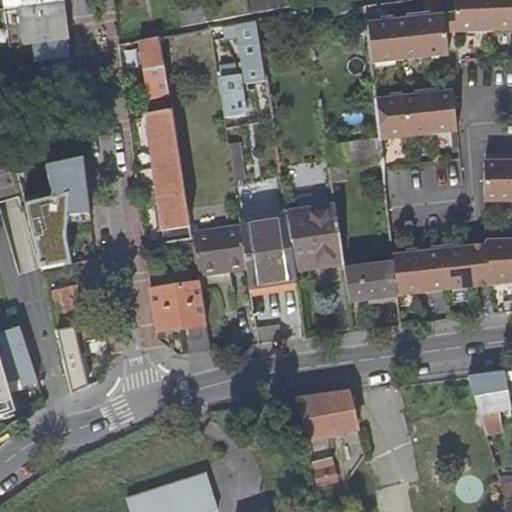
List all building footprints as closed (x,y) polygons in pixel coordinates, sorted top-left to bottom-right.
[(4,0),(6,12),(61,5),(60,0),(4,0)] [(251,15),(248,0),(216,0),(203,3),(204,8),(207,25),(251,15)] [(250,0),(253,15),(292,8),(290,0),(250,0)] [(511,0),(448,0),(449,15),(451,36),(511,32),(511,0)] [(31,46),(69,42),(68,36),(66,31),(64,27),(61,5),(6,12),(9,49),(31,46)] [(68,36),(69,42),(64,5),(61,5),(64,27),(66,31),(68,36)] [(204,8),(179,12),(182,29),(207,25),(204,8)] [(447,58),(445,36),(443,16),(424,18),(427,60),(447,58)] [(372,67),(427,60),(424,18),(401,20),(367,24),(372,67)] [(248,84),(268,82),(259,22),(225,28),(226,38),(241,36),(248,84)] [(150,99),(170,96),(161,38),(140,42),(150,99)] [(69,42),(31,46),(33,63),(69,57),(69,42)] [(241,75),(220,77),(225,118),(246,115),(241,75)] [(451,92),(430,94),(434,138),(456,136),(451,92)] [(430,94),(376,101),(380,139),(380,144),(434,138),(430,94)] [(163,232),(191,228),(171,107),(148,114),(163,232)] [(330,171),(347,168),(382,162),(380,144),(380,139),(327,148),(330,171)] [(242,146),(230,148),(236,186),(248,184),(242,146)] [(84,158),(47,168),(55,195),(53,202),(27,208),(42,272),(51,270),(72,267),(68,240),(69,226),(71,218),(92,215),(84,158)] [(511,163),(485,164),(486,204),(511,203),(511,163)] [(347,168),(330,171),(332,182),(348,179),(347,168)] [(294,266),(343,259),(342,255),(340,235),(336,209),(287,216),(294,266)] [(287,216),(240,222),(242,231),(247,270),(249,287),(296,280),(295,273),(294,266),(287,216)] [(163,232),(165,244),(193,239),(191,228),(163,232)] [(199,277),(247,270),(242,231),(193,239),(198,270),(199,277)] [(163,232),(143,235),(145,247),(165,244),(163,232)] [(511,240),(486,241),(491,288),(511,285),(511,240)] [(469,242),(469,247),(474,290),(479,289),(491,288),(486,241),(473,242),(469,242)] [(469,247),(440,250),(440,259),(444,293),(474,290),(469,247)] [(440,250),(393,256),(393,264),(397,297),(397,299),(444,293),(440,259),(440,250)] [(351,254),(342,255),(343,259),(343,262),(352,261),(351,254)] [(343,259),(294,266),(295,273),(344,266),(343,262),(343,259)] [(89,290),(101,289),(98,262),(83,264),(89,290)] [(349,303),(397,297),(393,264),(345,271),(349,303)] [(54,284),(51,270),(42,272),(46,285),(54,284)] [(185,328),(189,353),(211,350),(200,284),(151,292),(157,333),(185,328)] [(78,285),(47,292),(56,328),(75,323),(74,319),(86,316),(78,285)] [(104,320),(57,331),(73,395),(88,388),(83,370),(76,342),(107,335),(104,320)] [(260,342),(284,339),(283,338),(281,323),(258,326),(260,342)] [(0,422),(17,417),(7,383),(12,382),(15,391),(35,385),(21,328),(0,334),(0,342),(2,350),(0,351),(0,422)] [(481,417),(486,435),(497,432),(492,414),(511,410),(511,407),(505,373),(470,377),(481,417)] [(359,430),(350,393),(297,400),(315,472),(365,459),(358,431),(359,430)] [(130,511),(219,511),(209,477),(128,501),(130,511)] [(507,503),(511,502),(511,484),(501,486),(507,503)]
